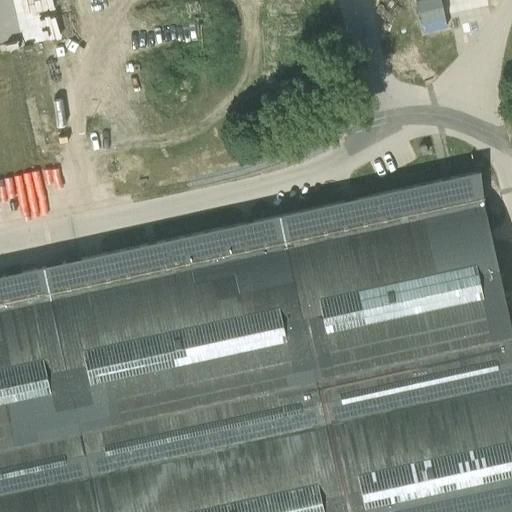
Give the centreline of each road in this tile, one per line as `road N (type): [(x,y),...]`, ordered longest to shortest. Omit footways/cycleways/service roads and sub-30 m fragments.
road 1 (unclassified): [(410,101),(383,135),(330,164),(255,190),(79,228)]
road 2 (unclassified): [(79,228),(32,0)]
road 3 (unclassified): [(410,101),(374,73),(350,0)]
road 4 (unclassified): [(511,193),(501,153),(443,97)]
